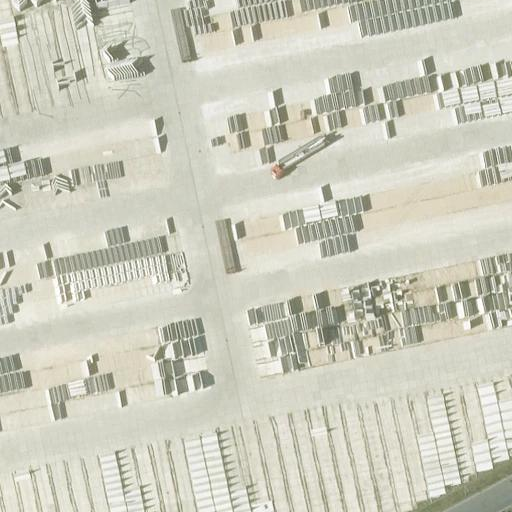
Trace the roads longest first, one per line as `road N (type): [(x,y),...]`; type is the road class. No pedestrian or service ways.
road 1 (unknown): [(171,99),(511,28)]
road 2 (unknown): [(192,210),(511,136)]
road 3 (unknown): [(210,294),(511,229)]
road 4 (unknown): [(511,352),(230,393)]
road 5 (unknown): [(230,393),(128,424),(0,443)]
road 6 (unknown): [(210,294),(0,336)]
road 7 (unknown): [(192,210),(0,249)]
road 8 (unknown): [(171,99),(0,135)]
